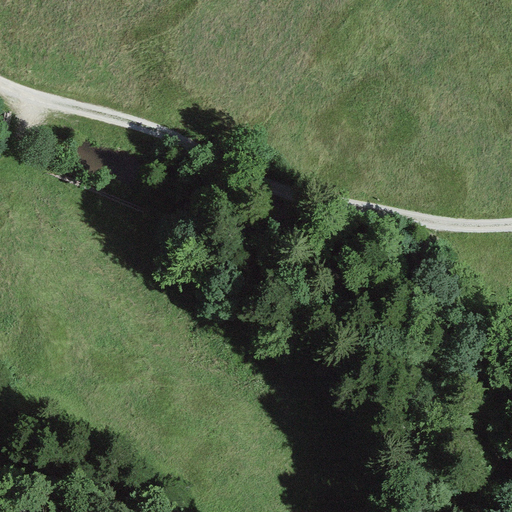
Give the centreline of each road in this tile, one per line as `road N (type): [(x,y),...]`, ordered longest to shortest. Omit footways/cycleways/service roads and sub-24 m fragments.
road 1 (track): [(0,81),(155,131),(278,188),(444,223),(511,223)]
road 2 (track): [(12,150),(237,340),(323,511)]
